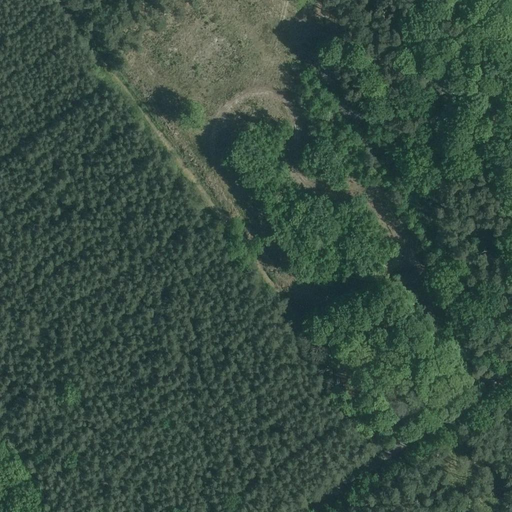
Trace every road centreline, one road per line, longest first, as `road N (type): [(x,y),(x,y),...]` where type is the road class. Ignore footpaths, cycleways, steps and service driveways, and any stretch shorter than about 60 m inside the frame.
road 1 (track): [(57,0),(393,451)]
road 2 (unclassified): [(511,373),(311,511)]
